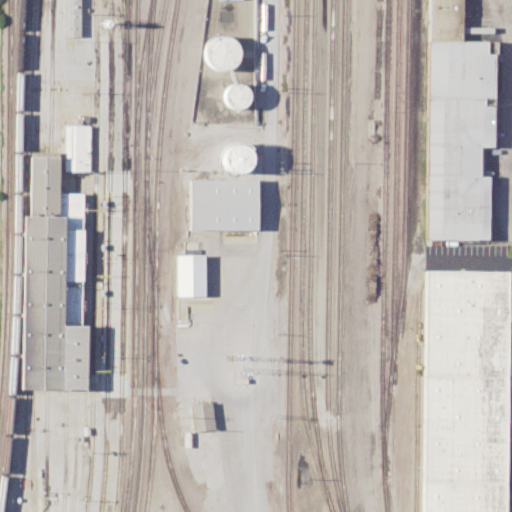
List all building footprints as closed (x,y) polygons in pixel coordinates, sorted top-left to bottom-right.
[(61,0),(78,0),(78,36),(61,36),(61,0)] [(424,0),(417,240),(482,240),(493,43),(459,40),(459,0),(424,0)] [(211,68),(206,65),(203,59),(201,54),(201,47),(204,42),(208,37),(213,34),(219,33),(225,34),(230,37),(234,42),(237,47),(237,53),(236,59),(233,64),(229,67),(223,70),(217,70),(211,68)] [(223,105),(221,102),(219,98),(219,94),(220,90),(223,87),(226,84),(230,83),(234,83),(238,84),(242,87),(245,91),(245,95),(245,100),(243,104),(239,107),(235,109),(230,109),(226,108),(223,105)] [(63,125),(88,125),(87,171),(63,170),(63,125)] [(222,168),(219,164),(218,160),(218,156),(219,152),(222,148),(225,146),(230,144),(234,145),(238,146),(242,149),(244,153),(245,158),(244,162),(242,167),(239,170),(234,171),(230,172),(226,170),(222,168)] [(18,388),(31,388),(46,388),(64,388),(75,389),(83,389),(84,325),(79,325),(81,193),(56,193),(56,157),(50,157),(35,156),(27,156),(26,215),(21,215),(18,388)] [(253,181),(253,228),(190,228),(189,181),(253,181)] [(172,255),(200,255),(201,294),(173,294),(172,255)] [(425,275),(421,511),(504,511),(507,276),(425,275)] [(184,407),(206,403),(211,427),(189,431),(184,407)]
